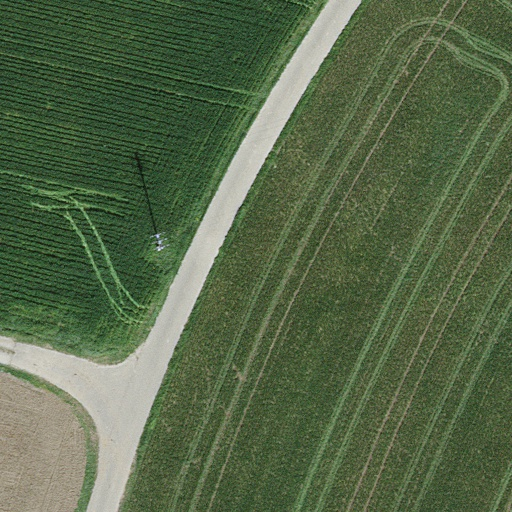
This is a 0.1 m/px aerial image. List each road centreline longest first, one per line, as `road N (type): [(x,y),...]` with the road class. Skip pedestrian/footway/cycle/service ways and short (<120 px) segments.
road 1 (unclassified): [(93,511),(125,414),(274,117),(354,0)]
road 2 (track): [(0,362),(125,414)]
